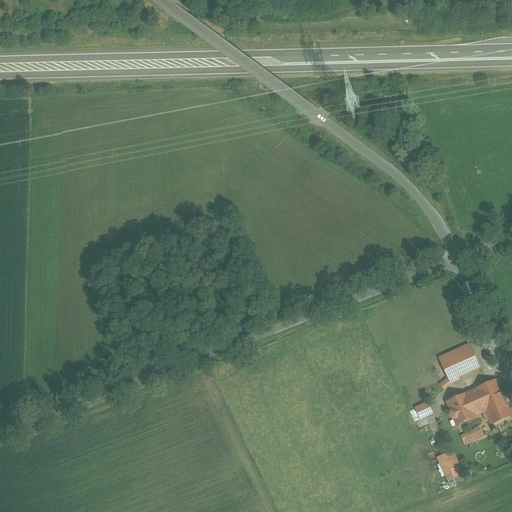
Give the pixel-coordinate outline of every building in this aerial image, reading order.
[(470,345),(441,359),(452,383),(459,380),(458,378),(480,368),(470,345)] [(447,380),(441,385),(445,389),(450,385),(449,384),(449,383),(447,380)] [(511,415),(496,382),(497,382),(496,381),(478,389),(488,410),(494,424),(511,415)] [(488,410),(478,390),(467,395),(476,415),(488,410)] [(467,395),(448,403),(452,411),(451,414),(453,418),(456,419),(458,425),(477,416),(476,415),(467,395)] [(428,402),(415,407),(421,420),(433,414),(428,402)] [(476,430),(469,434),(471,439),(477,436),(478,439),(484,437),(480,427),(475,429),(476,430)] [(452,452),(439,458),(446,473),(459,467),(452,452)]
